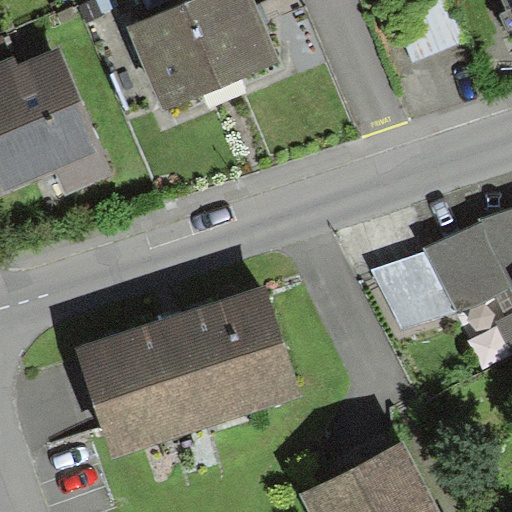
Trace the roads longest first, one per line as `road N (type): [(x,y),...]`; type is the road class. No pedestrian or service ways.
road 1 (residential): [(395,179),(0,303)]
road 2 (residential): [(395,179),(320,0)]
road 3 (residential): [(511,143),(395,179)]
